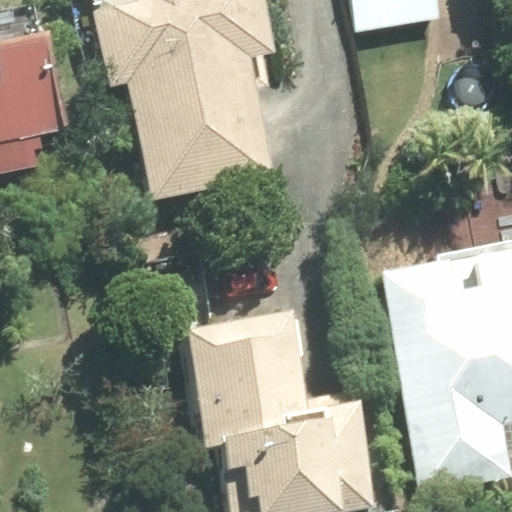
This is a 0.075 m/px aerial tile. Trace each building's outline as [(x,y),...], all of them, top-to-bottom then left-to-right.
[(260,0),(119,0),(89,6),(104,82),(123,78),(147,197),(269,173),(244,54),(270,49),(260,0)] [(437,0),(346,0),(352,34),(440,20),(437,0)] [(40,33),(0,41),(0,139),(59,127),(40,33)] [(511,248),(381,272),(420,491),(506,476),(497,422),(511,419),(511,248)] [(289,310),(183,328),(203,444),(216,442),(227,511),(318,511),(374,501),(357,399),(305,407),(289,310)]
